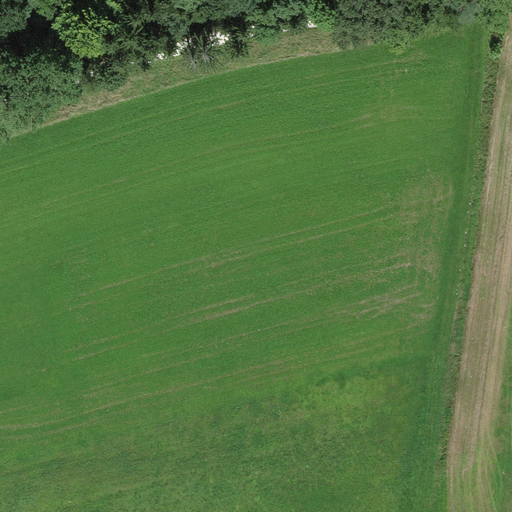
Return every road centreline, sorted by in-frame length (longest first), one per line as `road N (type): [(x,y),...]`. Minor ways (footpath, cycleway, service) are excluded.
road 1 (track): [(418,511),(465,206),(486,0)]
road 2 (track): [(0,101),(280,24),(445,0)]
